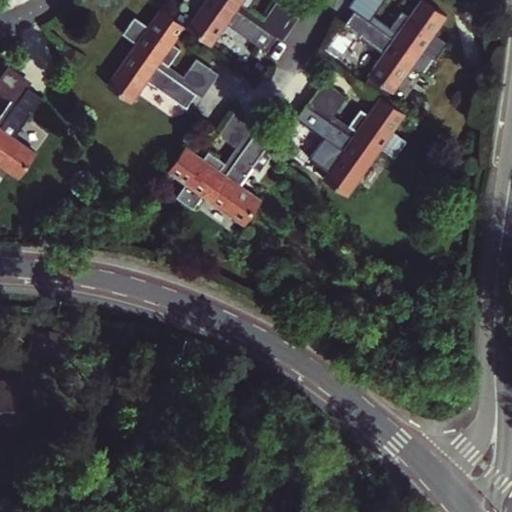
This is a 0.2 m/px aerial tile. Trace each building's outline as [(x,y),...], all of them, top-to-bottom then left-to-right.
[(240,2),(248,8),(254,0),(207,0),(189,28),(211,44),(226,23),(267,51),(277,36),(236,8),(240,2)] [(394,38),(355,10),(344,24),(384,52),(368,75),(391,91),(411,64),(430,77),(441,62),(437,60),(448,43),(433,32),(446,14),(424,0),(421,0),(411,15),(402,9),(390,27),(399,33),(394,38)] [(399,33),(390,27),(375,16),(385,0),(353,0),(350,6),(355,10),(394,38),(399,33)] [(264,18),(248,8),(240,2),(236,8),(277,36),(283,39),(299,17),(276,1),(264,18)] [(186,108),(198,93),(156,64),(161,59),(169,66),(182,48),(172,42),(185,25),(161,8),(149,25),(135,15),(123,32),(136,42),(106,85),(130,101),(146,79),(186,108)] [(183,76),(169,66),(161,59),(156,64),(198,93),(203,96),(220,73),(197,57),(183,76)] [(0,127),(29,87),(32,82),(9,66),(0,77),(0,93),(10,100),(0,115),(0,127)] [(357,131),(348,125),(334,115),(346,96),(323,81),(307,104),(353,137),(357,131)] [(0,162),(20,176),(36,154),(14,138),(43,97),(29,87),(0,127),(0,115),(0,162)] [(360,107),(348,125),(357,131),(353,137),(307,104),(296,119),(343,152),(323,179),(347,195),(380,149),(394,157),(407,140),(392,130),(406,111),(382,95),(369,114),(360,107)] [(224,174),(253,133),(256,129),(235,113),(220,134),(219,135),(235,147),(225,162),(219,171),(224,174)] [(246,224),(263,201),(239,185),(268,144),(253,133),(224,174),(219,171),(225,162),(208,150),(202,158),(185,147),(169,171),(186,183),(176,195),(193,207),(202,194),(246,224)]
